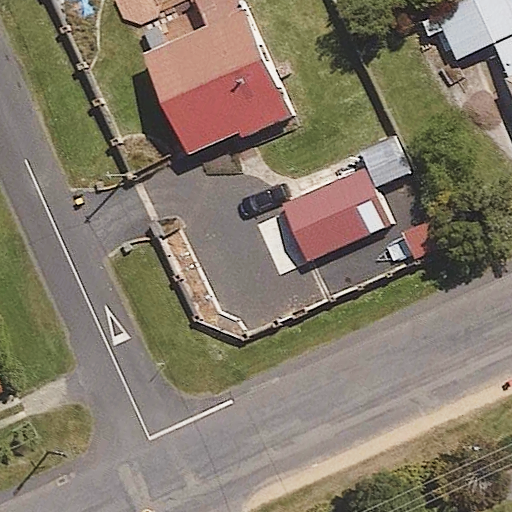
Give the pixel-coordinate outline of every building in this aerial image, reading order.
[(294,109),(247,0),(202,0),(214,27),(151,54),(194,153),(294,109)] [(511,0),(468,0),(441,12),(461,58),(498,42),(511,74),(511,0)] [(414,172),(401,139),(368,152),(380,185),(414,172)] [(390,225),(365,171),(289,207),(314,260),(390,225)] [(448,216),(407,238),(421,262),(461,240),(448,216)] [(301,244),(279,254),(303,307),(325,297),(301,244)]
